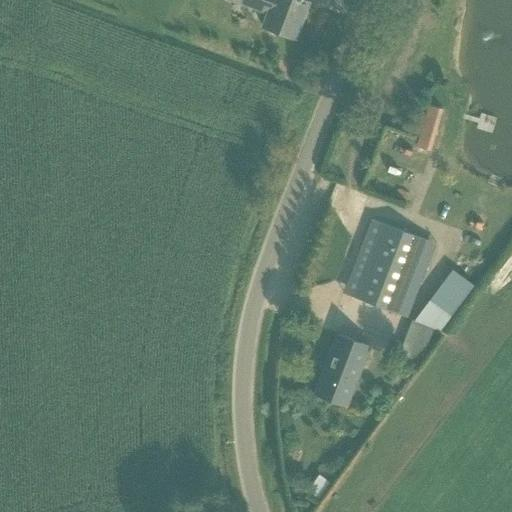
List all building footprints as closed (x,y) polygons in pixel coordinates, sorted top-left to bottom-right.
[(308,2),(302,0),(232,0),(266,13),(261,26),(294,39),(308,2)] [(384,78),(381,87),(399,92),(402,83),(384,78)] [(445,95),(443,104),(459,109),(462,101),(445,95)] [(429,105),(417,145),(431,149),(443,108),(429,104),(429,105)] [(383,143),(379,153),(419,169),(423,159),(383,143)] [(443,143),(440,150),(495,172),(498,164),(443,143)] [(352,297),(370,304),(396,314),(425,239),(380,222),(352,297)] [(453,334),(459,335),(489,291),(493,279),(467,271),(430,326),(431,322),(424,332),(416,358),(436,364),(442,356),(445,346),(453,334)] [(338,334),(315,394),(346,406),(369,346),(338,334)] [(319,475),(312,484),(323,492),(330,483),(319,475)]
